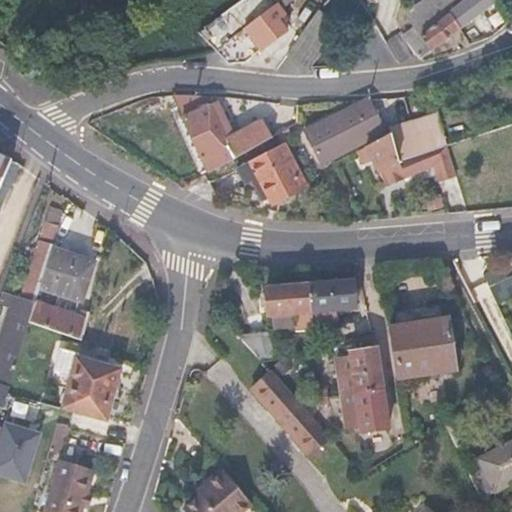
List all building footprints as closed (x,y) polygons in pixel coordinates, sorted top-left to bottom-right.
[(240,0),(202,31),(217,50),(229,63),(235,63),(243,63),(289,26),(282,16),(288,11),(281,0),(279,2),(277,0),(240,0)] [(433,0),(409,19),(422,35),(449,14),(444,8),(437,0),(433,0)] [(466,0),(449,14),(460,28),(494,1),(493,0),(466,0)] [(318,7),(286,54),(298,62),(310,69),(342,23),(318,7)] [(411,44),(416,51),(422,58),(460,28),(449,14),(422,35),(411,44)] [(210,97),(167,95),(182,123),(215,105),(210,97)] [(369,100),(356,106),(306,129),(322,166),(385,134),(384,129),(388,127),(384,119),(380,122),(377,116),(369,100)] [(182,123),(207,171),(246,150),(272,137),(263,118),(227,137),(223,129),(226,126),(215,105),(182,123)] [(423,153),(448,146),(440,115),(413,123),(423,153)] [(409,128),(417,155),(423,153),(413,123),(391,129),(393,133),(409,128)] [(393,133),(394,137),(400,160),(417,155),(409,128),(393,133)] [(272,137),(246,150),(274,203),(303,189),(288,160),(291,159),(279,133),(272,137)] [(394,137),(359,154),(364,165),(374,160),(386,185),(437,164),(440,168),(453,163),(448,146),(423,153),(417,155),(400,160),(394,137)] [(0,183),(10,159),(0,155),(0,183)] [(442,193),(427,194),(428,209),(444,207),(442,193)] [(50,250),(58,223),(44,220),(22,294),(17,296),(0,350),(0,385),(6,388),(27,320),(34,300),(39,284),(50,250)] [(88,262),(50,250),(39,284),(77,295),(88,262)] [(456,269),(474,304),(497,298),(482,264),(456,269)] [(353,280),(308,284),(311,312),(313,328),(335,326),(334,310),(355,308),(353,280)] [(291,314),(311,312),(308,284),(266,288),(270,329),(292,326),(291,314)] [(79,338),(87,311),(78,309),(76,314),(34,300),(27,320),(79,338)] [(448,318),(390,327),(397,377),(456,367),(448,318)] [(270,331),(244,335),(263,358),(274,357),(270,331)] [(69,427),(99,435),(118,364),(94,357),(95,350),(79,347),(77,353),(59,348),(52,370),(70,376),(62,406),(70,408),(66,426),(69,427)] [(382,387),(375,347),(349,352),(350,360),(353,379),(355,392),(382,387)] [(353,379),(350,360),(335,362),(339,381),(353,379)] [(299,401),(267,363),(246,379),(314,461),(335,445),(299,401)] [(388,427),(382,387),(355,392),(357,401),(348,404),(350,418),(360,417),(362,431),(388,427)] [(477,439),(464,414),(446,426),(457,451),(477,439)] [(69,427),(66,426),(56,423),(50,445),(63,449),(69,427)] [(511,442),(465,470),(479,502),(511,482),(511,442)] [(81,511),(84,505),(88,491),(94,468),(60,459),(44,511),(81,511)] [(238,511),(249,503),(220,469),(203,483),(206,488),(199,494),(182,508),(185,511),(238,511)] [(195,490),(199,494),(206,488),(203,483),(195,490)] [(93,492),(88,491),(84,505),(88,507),(93,492)]
